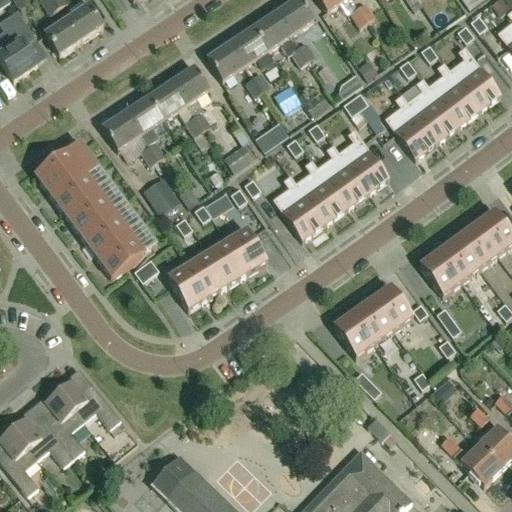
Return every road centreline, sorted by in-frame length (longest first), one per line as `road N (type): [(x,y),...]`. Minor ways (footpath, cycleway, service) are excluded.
road 1 (residential): [(0,196),(113,348),(144,365),(180,369),(215,353),(511,135)]
road 2 (residential): [(0,143),(213,0)]
